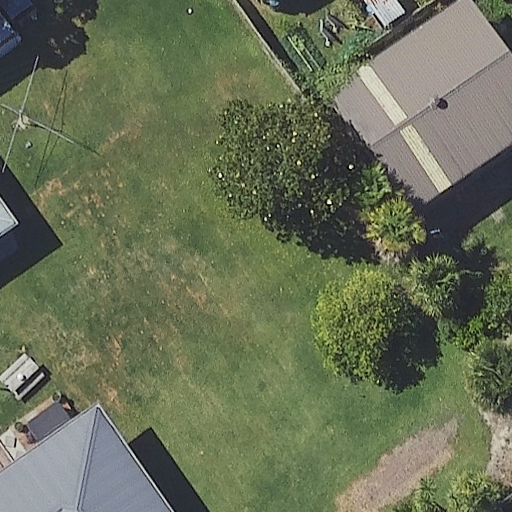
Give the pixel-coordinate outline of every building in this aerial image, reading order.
[(511,157),(511,66),(473,10),(337,105),(419,223),(511,157)] [(0,65),(19,52),(0,24),(0,65)] [(0,251),(21,237),(0,207),(0,251)] [(511,331),(498,341),(511,360),(511,331)] [(0,500),(0,511),(163,511),(107,428),(0,500)]
